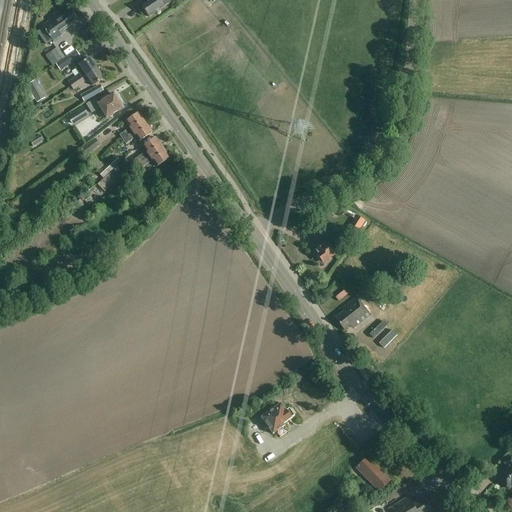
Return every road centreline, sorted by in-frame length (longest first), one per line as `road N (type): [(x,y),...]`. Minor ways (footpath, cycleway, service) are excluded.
road 1 (secondary): [(476,511),(365,395),(251,233)]
road 2 (unclassified): [(251,233),(294,205),(357,185),(388,154),(404,114),(413,0)]
road 3 (secondary): [(251,233),(89,0)]
